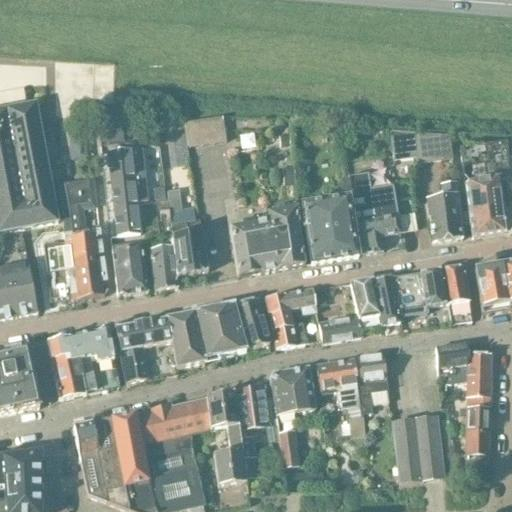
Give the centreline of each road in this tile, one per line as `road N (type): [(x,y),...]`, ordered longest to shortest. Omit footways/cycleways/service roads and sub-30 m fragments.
road 1 (residential): [(0,336),(511,247)]
road 2 (residential): [(50,423),(276,366),(511,329)]
road 3 (residential): [(505,511),(511,374)]
